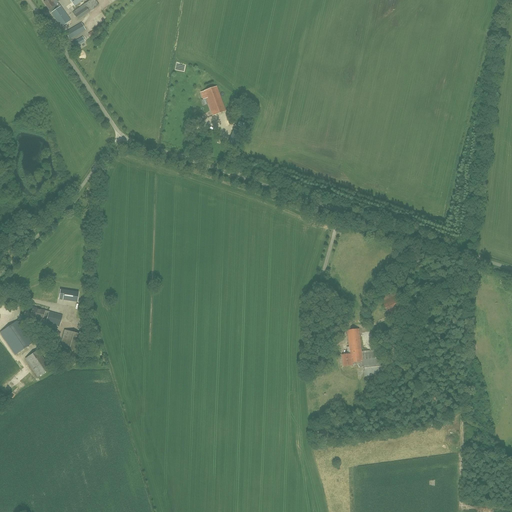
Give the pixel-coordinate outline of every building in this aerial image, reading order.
[(55,0),(47,0),(44,3),(49,10),(51,13),(62,28),(70,21),(58,3),(55,5),(52,2),(55,0)] [(70,0),(75,6),(79,3),(81,6),(72,12),(74,16),(78,21),(90,13),(90,12),(96,8),(99,6),(95,0),(70,0)] [(70,40),(85,30),(81,23),(66,33),(70,40)] [(72,43),(72,44),(74,48),(85,41),(82,37),(72,43)] [(225,111),(216,87),(204,91),(213,116),(225,111)] [(227,146),(235,149),(242,132),(234,128),(227,146)] [(60,290),(59,299),(77,302),(79,293),(60,290)] [(382,302),(385,309),(389,315),(404,308),(401,301),(398,294),(382,302)] [(33,307),(31,312),(26,311),(24,315),(30,317),(29,319),(41,322),(42,320),(46,321),(46,323),(59,327),(63,316),(45,311),(33,307)] [(0,333),(16,355),(33,343),(17,321),(0,333)] [(371,350),(362,352),(359,329),(347,330),(350,351),(351,354),(343,355),(344,366),(352,365),(352,363),(363,362),(365,377),(387,374),(385,357),(382,358),(381,352),(375,353),(375,352),(371,352),(371,350)] [(58,354),(77,359),(83,335),(65,330),(58,354)] [(38,350),(25,359),(38,377),(50,369),(38,350)]
